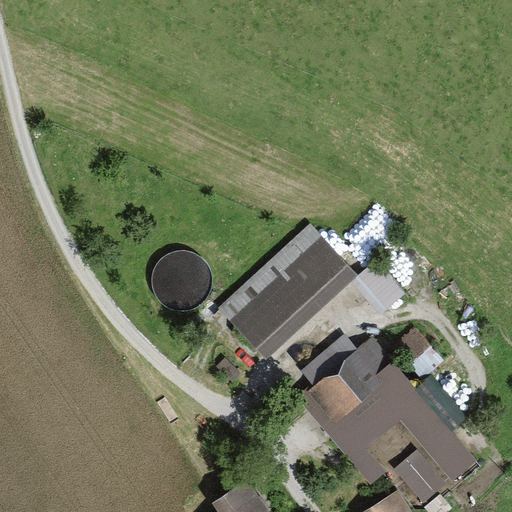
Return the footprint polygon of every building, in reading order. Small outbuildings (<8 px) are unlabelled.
[(346,237),(374,260),(404,223),(376,200),(346,237)] [(312,227),(220,310),(264,359),(356,276),(312,227)] [(388,312),(409,292),(379,260),(358,280),(388,312)] [(436,352),(412,326),(391,346),(415,372),(436,352)] [(295,390),(369,484),(384,472),(362,445),(398,416),(451,482),(477,462),(371,329),(295,390)] [(415,452),(394,469),(421,502),(442,485),(415,452)] [(266,511),(246,479),(209,502),(214,511),(266,511)] [(408,511),(395,491),(361,511),(408,511)]
